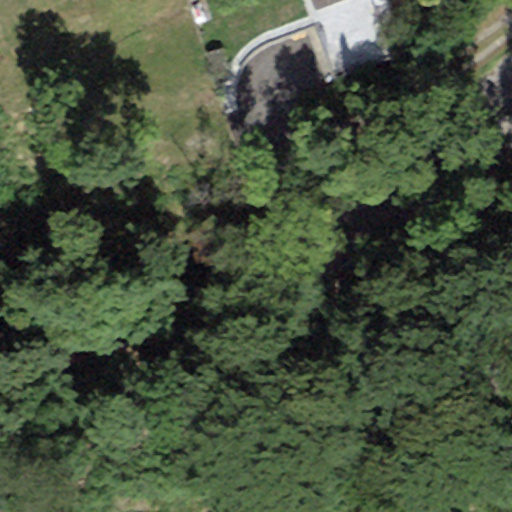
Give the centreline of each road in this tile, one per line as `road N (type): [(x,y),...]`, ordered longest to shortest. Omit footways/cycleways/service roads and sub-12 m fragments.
road 1 (residential): [(511,24),(421,86),(332,123),(269,132),(150,128),(111,114),(104,80),(128,60),(261,0)]
road 2 (tertiary): [(0,315),(139,310),(256,287),(367,226),(511,95)]
